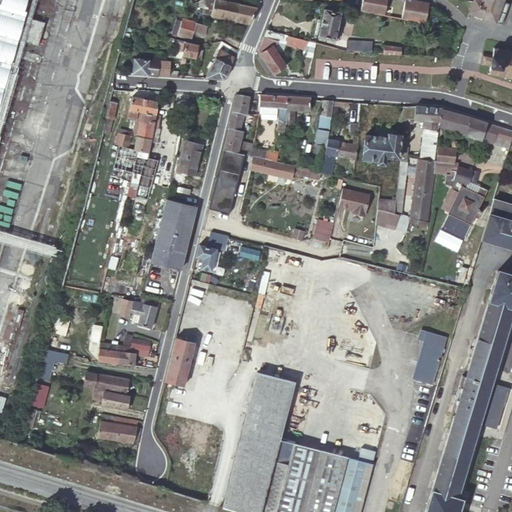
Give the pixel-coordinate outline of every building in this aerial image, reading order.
[(0,0),(0,106),(31,0),(0,0)] [(208,0),(205,14),(250,24),(256,8),(219,0),(208,0)] [(386,0),(361,0),(359,11),(383,16),(386,0)] [(471,0),(471,3),(467,13),(502,24),(509,3),(502,1),(502,0),(482,0),(481,3),(478,2),(473,0),(471,0)] [(423,25),(427,6),(411,3),(411,5),(403,3),(400,20),(423,25)] [(315,30),(337,34),(341,11),(323,7),(322,17),(317,16),(315,30)] [(172,32),(178,34),(182,19),(176,18),(172,32)] [(182,19),(178,34),(192,38),(193,32),(204,35),(207,25),(182,18),(182,19)] [(33,19),(26,42),(38,45),(45,23),(33,19)] [(279,31),(267,29),(263,37),(278,39),(279,31)] [(278,39),(288,41),(288,36),(285,35),(285,33),(279,31),(278,39)] [(307,43),(308,36),(289,33),(288,36),(288,41),(307,43)] [(260,54),(274,73),(285,66),(274,49),(278,39),(263,37),(258,52),(260,54)] [(175,49),(183,51),(185,42),(185,41),(177,38),(175,45),(175,49)] [(182,54),(201,58),(203,50),(196,49),(197,45),(185,42),(183,51),(182,54)] [(377,45),(352,44),(352,51),(377,52),(377,45)] [(401,47),(383,46),(382,53),(401,54),(401,47)] [(492,58),(490,67),(489,73),(487,73),(488,75),(491,74),(504,77),(504,78),(507,79),(507,77),(511,77),(511,50),(509,50),(509,52),(496,49),(494,47),(492,48),(493,50),(492,58)] [(218,49),(205,77),(223,79),(228,75),(234,58),(218,49)] [(159,76),(159,74),(159,67),(160,61),(160,59),(160,57),(140,54),(139,58),(134,58),(132,72),(132,73),(159,76)] [(423,69),(413,69),(412,84),(446,86),(448,58),(424,56),(423,69)] [(481,65),(490,67),(492,58),(483,56),(481,65)] [(169,75),(170,60),(160,59),(160,61),(159,67),(159,74),(169,75)] [(244,114),(249,96),(237,94),(222,147),(243,152),(249,154),(251,146),(238,143),(240,136),(237,135),(243,114),(244,114)] [(128,116),(136,118),(140,118),(142,110),(156,113),(158,101),(157,101),(132,96),(128,116)] [(275,148),(281,149),(282,134),(284,134),(285,125),(287,97),(259,97),(258,108),(277,109),(276,123),(277,123),(275,148)] [(309,110),(310,99),(310,97),(287,97),(285,125),(292,125),(294,110),(309,110)] [(333,107),(333,101),(324,100),(320,127),(330,129),(333,107)] [(107,115),(114,116),(117,102),(110,101),(107,115)] [(416,106),(406,106),(399,122),(405,123),(406,122),(406,121),(408,120),(410,120),(414,120),(416,106)] [(442,108),(416,106),(414,120),(423,121),(423,128),(424,129),(420,158),(435,160),(439,126),(440,124),(442,110),(442,108)] [(139,122),(153,125),(156,113),(142,110),(140,118),(139,122)] [(470,117),(442,110),(440,124),(443,124),(460,128),(459,131),(466,132),(470,117)] [(107,115),(103,133),(110,134),(114,116),(107,115)] [(486,121),(470,117),(466,132),(465,135),(481,139),(486,121)] [(481,139),(509,147),(511,138),(511,130),(486,121),(481,139)] [(137,133),(150,136),(153,125),(139,122),(137,133)] [(118,143),(128,146),(131,131),(120,129),(118,143)] [(329,137),(330,132),(319,130),(313,169),(324,172),(327,152),(329,137)] [(384,155),(398,157),(401,135),(399,135),(399,132),(397,131),(392,131),(391,134),(388,134),(388,137),(366,136),(363,158),(375,160),(375,163),(383,163),(384,155)] [(146,155),(150,136),(137,133),(134,147),(139,148),(138,153),(146,155)] [(359,144),(329,137),(327,152),(336,153),(356,158),(359,144)] [(182,155),(198,159),(202,144),(185,139),(182,155)] [(281,154),(251,146),(249,154),(253,154),(280,161),(280,158),(281,154)] [(243,152),(222,147),(207,208),(216,210),(214,218),(231,223),(233,215),(228,213),(243,152)] [(439,148),(436,173),(447,174),(456,175),(455,178),(467,182),(469,183),(473,171),(459,166),(459,163),(456,163),(457,158),(460,158),(460,155),(457,155),(458,150),(439,148)] [(327,152),(324,172),(326,173),(333,174),(336,153),(327,152)] [(291,174),(293,165),(282,162),(280,161),(253,154),(249,167),(289,178),(291,174)] [(194,175),(198,159),(182,155),(178,171),(194,175)] [(401,155),(396,201),(394,213),(400,215),(401,215),(407,161),(403,161),(404,156),(401,155)] [(410,218),(427,222),(433,172),(434,164),(435,160),(420,158),(418,158),(410,218)] [(155,161),(148,159),(142,184),(149,186),(155,161)] [(324,172),(313,169),(293,165),(291,174),(324,182),(326,173),(324,172)] [(141,175),(133,173),(126,198),(134,200),(141,175)] [(448,213),(471,225),(475,218),(476,218),(479,214),(480,215),(482,211),(481,211),(483,207),(481,206),(485,198),(488,192),(481,188),(477,194),(465,187),(467,182),(455,178),(456,175),(447,174),(446,182),(453,186),(442,207),(449,211),(448,213)] [(364,214),(369,193),(342,187),(338,204),(352,209),(352,211),(364,214)] [(396,201),(377,198),(376,209),(394,213),(396,201)] [(511,203),(494,198),(481,240),(511,249),(511,203)] [(152,262),(182,270),(198,207),(196,206),(168,199),(159,234),(152,262)] [(376,209),(375,221),(397,227),(400,215),(394,213),(376,209)] [(314,238),(328,242),(332,223),(318,219),(314,238)] [(120,224),(117,235),(120,236),(127,238),(130,227),(128,226),(120,224)] [(206,246),(198,243),(195,257),(199,258),(198,262),(201,263),(199,269),(210,272),(216,249),(224,251),(228,236),(210,231),(206,246)] [(458,511),(460,508),(454,506),(457,495),(479,421),(497,427),(508,387),(491,382),(511,311),(511,275),(497,271),(466,375),(463,374),(451,413),(455,414),(425,511),(458,511)] [(208,283),(213,284),(214,277),(201,273),(199,280),(208,283)] [(194,341),(210,289),(191,284),(176,335),(194,341)] [(139,324),(152,327),(158,304),(148,301),(147,304),(117,297),(115,303),(122,306),(120,312),(131,315),(132,310),(142,313),(139,324)] [(71,319),(55,315),(51,331),(67,335),(71,319)] [(98,359),(115,362),(118,350),(114,349),(115,342),(104,340),(100,339),(100,337),(95,336),(93,345),(101,347),(98,359)] [(115,362),(135,366),(138,354),(145,355),(147,350),(149,341),(133,337),(131,346),(118,343),(115,342),(114,349),(118,350),(115,362)] [(193,343),(174,339),(164,382),(182,386),(193,343)] [(423,351),(415,378),(431,382),(442,346),(422,340),(419,349),(423,351)] [(101,347),(93,345),(92,348),(97,358),(98,359),(101,347)] [(67,352),(46,348),(41,368),(51,371),(54,360),(64,362),(67,352)] [(411,377),(415,378),(423,351),(419,349),(411,377)] [(51,371),(41,368),(38,376),(49,378),(51,371)] [(126,394),(129,379),(89,371),(87,371),(83,384),(126,394)] [(335,511),(350,455),(293,440),(280,437),(293,383),(256,374),(236,453),(278,463),(289,466),(276,511),(335,511)] [(49,386),(37,383),(34,395),(46,398),(49,386)] [(127,408),(130,396),(97,388),(97,389),(94,398),(103,401),(103,402),(127,408)] [(34,395),(30,409),(42,412),(46,398),(34,395)] [(28,415),(25,425),(33,427),(35,417),(28,415)] [(139,439),(142,428),(137,427),(139,422),(116,416),(115,422),(111,437),(138,444),(139,439)] [(99,434),(111,437),(115,422),(109,420),(102,418),(99,434)] [(23,434),(20,446),(52,456),(55,443),(23,434)] [(55,443),(52,456),(75,463),(79,448),(55,442),(55,443)] [(236,453),(222,507),(237,511),(265,511),(278,463),(236,453)] [(335,511),(361,511),(374,461),(350,455),(335,511)] [(209,491),(210,474),(182,472),(181,489),(209,491)]
